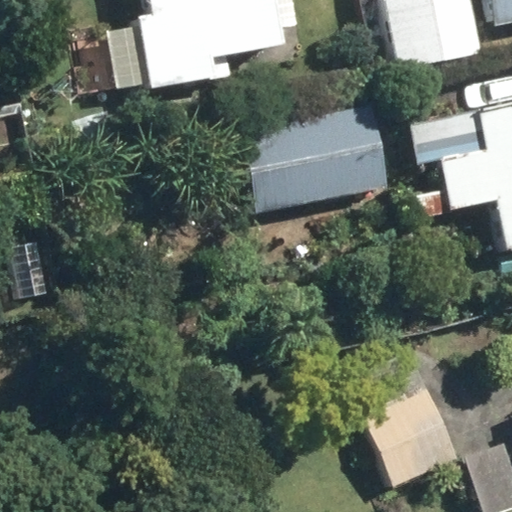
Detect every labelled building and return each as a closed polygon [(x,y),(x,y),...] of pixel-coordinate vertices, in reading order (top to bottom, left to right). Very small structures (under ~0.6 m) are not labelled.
[(88,102),(147,90),(200,80),(198,70),(268,55),(256,0),(128,0),(136,36),(77,48),(88,102)] [(511,0),(469,0),(477,38),(511,31),(511,0)] [(426,191),(401,197),(407,227),(472,212),(481,256),(511,249),(511,102),(386,130),(396,177),(422,171),(426,191)] [(228,135),(244,221),(375,197),(359,112),(228,135)] [(402,361),(335,391),(379,492),(447,462),(402,361)] [(511,503),(487,434),(450,447),(472,511),(503,511),(511,509),(511,503)]
